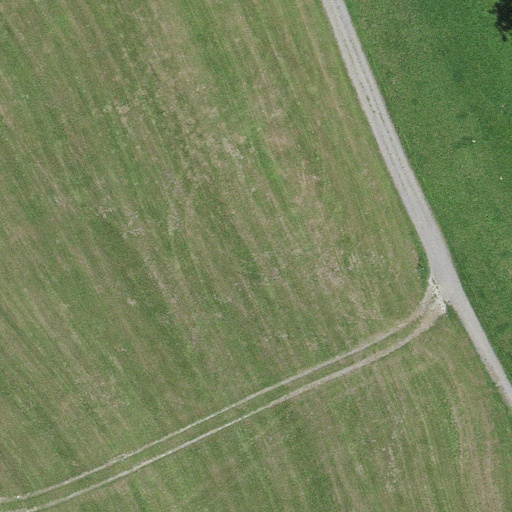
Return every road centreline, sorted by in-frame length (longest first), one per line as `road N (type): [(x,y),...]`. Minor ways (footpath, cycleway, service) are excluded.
road 1 (track): [(0,511),(48,502),(420,328),(447,288)]
road 2 (track): [(511,401),(447,288),(333,0)]
